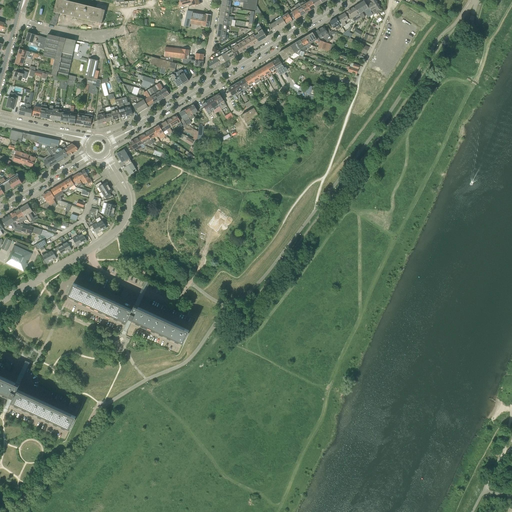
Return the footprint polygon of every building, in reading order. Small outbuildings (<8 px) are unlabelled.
[(102,24),(105,10),(64,0),(56,0),(53,12),(54,12),(59,13),(102,24)] [(243,3),(243,6),(242,9),(256,11),(257,0),(247,0),(248,3),(243,3)] [(311,10),(315,7),(311,0),(310,0),(306,3),(311,10)] [(370,0),(372,2),(379,14),(383,11),(375,0),(370,0)] [(366,3),(364,1),(359,4),(364,11),(367,17),(373,14),(366,3)] [(300,4),(306,13),(311,10),(306,3),(306,2),(304,3),(303,2),(300,4)] [(373,14),(373,15),(376,14),(377,15),(379,14),(372,2),(368,5),(367,3),(366,3),(373,14)] [(295,7),(301,16),(306,13),(300,4),(300,3),(295,6),(295,7)] [(364,11),(359,4),(355,6),(359,13),(359,14),(362,19),(365,17),(363,13),(361,14),(360,13),(364,11)] [(352,18),(354,21),(355,20),(359,18),(357,14),(359,14),(359,13),(355,6),(348,11),(352,18)] [(296,19),(301,16),(295,7),(290,9),(291,11),(296,19)] [(209,27),(211,15),(203,13),(187,11),(184,26),(189,27),(190,23),(197,24),(199,25),(200,22),(203,23),(203,26),(209,27)] [(282,18),(286,25),(296,19),(291,11),(282,17),(282,18)] [(345,22),(348,20),(349,19),(352,18),(348,11),(336,18),(342,27),(347,24),(345,22)] [(51,22),(50,24),(56,26),(59,13),(54,12),(51,22)] [(229,14),(229,13),(221,12),(220,18),(232,20),(233,20),(234,17),(229,16),(229,14)] [(219,24),(227,25),(231,26),(232,20),(220,18),(219,24)] [(276,22),(280,29),(286,25),(282,18),(276,22)] [(336,18),(329,22),(333,28),(335,27),(336,30),(339,29),(340,28),(338,25),(340,28),(342,27),(336,18)] [(269,26),(273,33),(280,29),(276,22),(269,26)] [(251,46),(258,42),(267,37),(260,26),(247,35),(248,36),(252,41),(249,43),(251,46)] [(332,40),(330,36),(336,32),(332,31),(331,32),(328,33),(324,27),(316,32),(320,38),(323,37),(325,41),(328,42),(332,40)] [(357,29),(353,34),(359,38),(362,33),(357,29)] [(219,41),(221,44),(227,40),(228,36),(226,35),(226,32),(218,30),(217,37),(220,37),(219,41)] [(26,39),(25,41),(36,44),(37,41),(42,42),(40,48),(45,49),(47,39),(39,37),(39,36),(28,32),(26,38),(25,38),(25,39),(26,39)] [(319,46),(318,48),(328,52),(331,45),(320,41),(319,38),(317,39),(313,32),(305,37),(309,45),(310,44),(314,42),(319,45),(319,46)] [(67,79),(76,41),(48,34),(47,39),(45,49),(43,56),(55,60),(51,75),(67,79)] [(241,40),(247,49),(251,46),(249,43),(252,41),(248,36),(241,40)] [(305,37),(300,40),(305,48),(307,49),(311,47),(312,45),(310,44),(309,45),(305,37)] [(360,52),(366,55),(369,48),(364,45),(358,42),(349,38),(348,41),(356,44),(355,45),(362,48),(360,52)] [(239,54),(247,49),(241,40),(236,42),(240,48),(237,50),(239,54)] [(301,51),(304,52),(307,53),(308,51),(307,49),(305,48),(300,40),(296,43),(301,51)] [(229,46),(235,56),(239,54),(237,50),(240,48),(236,42),(229,46)] [(303,57),(304,52),(301,51),(296,43),(290,46),(295,53),(300,56),(303,57)] [(224,49),(231,59),(235,56),(229,46),(224,49)] [(289,57),(294,59),(297,60),(300,56),(295,53),(290,46),(284,50),(289,57)] [(203,61),(204,54),(196,53),(195,58),(193,57),(193,56),(189,56),(189,50),(181,49),(166,47),(164,57),(174,58),(180,58),(189,60),(203,61)] [(33,60),(34,57),(37,58),(38,55),(20,49),(18,55),(25,58),(25,57),(32,60),(33,60)] [(226,62),(231,59),(224,49),(220,52),(226,62)] [(284,50),(279,53),(281,57),(279,59),(281,63),(284,61),(284,60),(289,57),(284,50)] [(220,52),(216,54),(215,54),(222,64),(226,62),(220,52)] [(217,67),(222,64),(215,54),(211,57),(217,67)] [(18,55),(15,64),(23,66),(24,62),(31,64),(32,60),(25,57),(25,58),(18,55)] [(175,72),(177,64),(172,62),(172,63),(164,60),(152,57),(150,64),(175,72)] [(98,60),(89,58),(83,83),(93,85),(94,78),(98,60)] [(272,62),(278,72),(285,68),(281,63),(279,59),(279,58),(272,62)] [(272,74),(274,72),(275,74),(278,72),(272,62),(267,65),(272,74)] [(269,77),(269,76),(272,74),(267,65),(261,69),(267,78),(269,77)] [(348,72),(351,73),(356,75),(358,69),(353,68),(350,67),(349,69),(348,72)] [(261,81),(263,79),(264,80),(267,78),(261,69),(256,72),(261,81)] [(184,84),(189,81),(183,70),(181,70),(177,73),(179,77),(184,84)] [(26,79),(28,72),(22,71),(22,74),(16,72),(14,78),(20,80),(21,77),(26,79)] [(174,73),(173,74),(171,75),(172,79),(171,80),(174,84),(175,83),(178,88),(184,84),(179,77),(177,73),(174,72),(174,73)] [(258,83),(261,81),(256,72),(250,75),(256,85),(258,84),(258,83)] [(250,87),(253,86),(253,87),(256,85),(250,75),(245,79),(250,87)] [(101,80),(102,88),(101,88),(102,97),(111,94),(108,82),(109,82),(107,77),(101,80)] [(102,88),(101,80),(94,78),(93,85),(101,88),(102,88)] [(59,88),(66,90),(68,80),(61,79),(59,88)] [(244,92),(245,92),(248,90),(248,89),(250,87),(245,79),(239,82),(244,92)] [(239,95),(242,93),(244,92),(239,82),(234,85),(239,95)] [(165,97),(170,94),(166,88),(163,89),(160,83),(157,85),(160,91),(161,91),(165,97)] [(130,94),(131,95),(134,87),(123,84),(130,94)] [(90,86),(89,93),(97,94),(97,90),(96,87),(90,85),(90,86)] [(157,85),(155,86),(152,88),(160,100),(165,97),(161,91),(160,91),(157,85)] [(228,89),(232,96),(235,94),(237,97),(239,95),(234,85),(228,89)] [(155,103),(160,100),(152,88),(149,90),(147,91),(149,95),(155,103)] [(150,107),(155,103),(149,95),(147,91),(144,93),(147,99),(145,100),(150,107)] [(25,116),(31,117),(33,109),(30,109),(34,93),(31,92),(29,98),(25,116)] [(127,96),(138,113),(143,110),(135,96),(131,95),(130,94),(127,96)] [(220,107),(225,104),(220,94),(219,94),(214,97),(220,107)] [(19,107),(20,106),(22,97),(15,95),(12,97),(9,97),(7,105),(9,105),(8,108),(12,109),(13,106),(19,107)] [(148,107),(144,100),(137,97),(135,96),(143,110),(148,107)] [(25,107),(21,106),(19,114),(25,116),(29,98),(25,97),(24,103),(25,103),(24,106),(25,106),(25,107)] [(214,97),(208,101),(213,110),(214,112),(215,114),(216,113),(222,110),(221,109),(221,110),(220,107),(214,97)] [(208,114),(213,110),(208,101),(202,104),(208,114)] [(127,116),(133,114),(130,103),(128,103),(124,105),(127,116)] [(198,111),(194,104),(189,108),(195,117),(198,116),(196,113),(198,111)] [(42,105),(41,107),(42,108),(40,117),(47,118),(48,110),(48,108),(47,108),(47,105),(42,105)] [(62,113),(61,113),(62,110),(59,109),(60,106),(56,105),(55,109),(53,120),(61,121),(62,113)] [(124,105),(118,106),(121,118),(127,116),(124,105)] [(35,106),(33,115),(40,117),(42,108),(41,107),(35,106)] [(118,106),(114,107),(111,108),(111,110),(111,112),(114,120),(121,118),(118,106)] [(110,107),(106,108),(103,109),(104,111),(107,122),(114,120),(111,112),(111,110),(111,108),(110,107)] [(69,122),(75,124),(77,115),(77,113),(74,112),(74,108),(71,108),(70,112),(69,122)] [(190,120),(195,117),(189,108),(184,110),(190,120)] [(254,108),(242,115),(248,126),(254,122),(252,119),(258,115),(254,108)] [(47,118),(53,120),(55,109),(53,109),(53,111),(48,110),(47,118)] [(62,113),(61,121),(69,122),(70,112),(64,110),(63,113),(62,112),(62,113)] [(179,113),(183,119),(180,120),(183,124),(186,126),(187,125),(187,126),(191,123),(192,123),(190,120),(184,110),(179,113)] [(100,115),(97,116),(98,120),(97,121),(98,124),(107,122),(104,111),(99,112),(100,115)] [(85,114),(82,114),(78,113),(76,124),(83,125),(85,114)] [(83,125),(91,126),(93,115),(85,114),(83,125)] [(231,114),(226,117),(229,122),(234,118),(231,114)] [(180,120),(177,115),(168,120),(172,127),(177,124),(179,128),(183,125),(184,128),(186,126),(183,124),(180,120)] [(168,120),(160,125),(159,125),(166,136),(172,132),(170,128),(172,127),(168,120)] [(159,125),(152,129),(156,136),(157,138),(159,137),(161,139),(166,136),(159,125)] [(149,140),(151,139),(156,136),(152,129),(145,134),(147,137),(148,137),(149,140)] [(9,139),(17,142),(19,138),(22,139),(22,138),(23,137),(23,133),(11,130),(10,134),(9,139)] [(24,138),(39,142),(40,136),(25,133),(24,137),(24,138)] [(150,146),(152,144),(149,140),(148,137),(147,137),(145,134),(139,137),(145,146),(148,144),(149,145),(150,146)] [(58,148),(60,141),(40,136),(39,142),(40,143),(50,146),(55,148),(58,148)] [(139,137),(130,143),(132,145),(129,147),(132,151),(135,152),(136,151),(134,149),(136,148),(137,150),(139,149),(140,152),(143,150),(142,149),(145,147),(144,146),(145,146),(139,137)] [(50,146),(40,143),(39,147),(45,149),(46,148),(49,147),(51,149),(54,155),(59,162),(63,159),(59,152),(58,153),(55,148),(50,146)] [(62,144),(61,148),(64,149),(69,156),(77,151),(78,151),(78,149),(76,146),(73,144),(70,145),(66,147),(64,144),(62,144)] [(46,148),(51,156),(49,158),(54,165),(59,162),(54,155),(51,149),(49,147),(46,148)] [(59,152),(63,159),(69,156),(64,149),(61,148),(59,148),(58,148),(55,148),(58,153),(59,152)] [(131,161),(124,150),(117,154),(122,163),(124,162),(125,164),(131,161)] [(30,155),(16,151),(15,154),(13,161),(32,168),(36,158),(35,158),(29,156),(30,155)] [(49,158),(45,161),(43,161),(48,169),(54,165),(49,158)] [(125,168),(128,172),(130,175),(137,171),(131,161),(125,164),(127,167),(125,168)] [(85,171),(85,170),(78,174),(81,179),(85,186),(88,184),(89,186),(93,184),(87,174),(89,173),(90,172),(89,169),(88,169),(87,170),(85,171)] [(0,196),(5,194),(4,193),(13,188),(13,189),(25,182),(21,174),(18,176),(18,175),(0,185),(0,196)] [(82,184),(81,183),(80,180),(81,179),(78,174),(70,178),(70,179),(73,184),(74,183),(75,185),(76,186),(78,185),(80,186),(82,185),(82,184)] [(69,188),(72,187),(75,185),(74,183),(73,184),(70,179),(65,182),(69,188)] [(65,194),(70,191),(70,190),(69,188),(65,182),(59,185),(64,194),(65,194)] [(101,182),(95,185),(97,188),(99,187),(102,192),(110,187),(107,182),(102,185),(101,182)] [(51,190),(54,195),(57,200),(59,200),(60,201),(61,197),(61,196),(64,194),(59,185),(51,190)] [(104,197),(113,192),(110,187),(102,192),(104,197)] [(57,205),(55,202),(53,199),(55,198),(50,190),(43,195),(47,202),(48,201),(52,208),(57,205)] [(66,211),(69,212),(72,205),(68,204),(68,203),(60,201),(59,200),(58,203),(60,204),(59,206),(64,207),(65,205),(67,206),(66,211)] [(33,211),(28,204),(20,208),(25,216),(26,216),(27,215),(30,221),(34,219),(30,213),(33,211)] [(22,222),(27,219),(26,216),(25,216),(20,208),(15,212),(20,219),(21,219),(22,222)] [(20,223),(22,222),(21,219),(20,219),(15,212),(10,215),(15,222),(18,220),(20,223)] [(10,215),(2,219),(6,227),(11,223),(14,228),(22,230),(22,231),(32,234),(33,227),(33,226),(30,225),(30,226),(23,225),(23,226),(16,224),(15,222),(10,215)] [(102,231),(107,228),(102,220),(97,223),(102,231)] [(97,223),(90,227),(91,229),(93,227),(97,234),(102,231),(97,223)] [(83,233),(78,236),(82,244),(87,241),(83,233)] [(77,247),(82,244),(78,236),(70,240),(73,246),(76,244),(77,247)] [(6,238),(1,248),(7,251),(12,241),(6,238)] [(47,244),(46,241),(45,240),(33,246),(36,248),(37,250),(47,244)] [(67,253),(72,250),(71,247),(73,246),(70,240),(63,244),(67,253)] [(62,255),(67,253),(63,244),(58,247),(60,251),(57,252),(58,254),(61,253),(62,255)] [(32,253),(14,245),(12,251),(14,252),(11,258),(9,257),(6,263),(24,271),(32,253)] [(57,252),(55,248),(47,253),(52,261),(57,258),(55,256),(58,254),(57,252)] [(42,255),(47,264),(52,261),(47,253),(42,255)] [(132,300),(128,308),(74,283),(68,295),(127,322),(129,318),(184,343),(189,330),(139,307),(140,303),(132,300)] [(76,417),(21,391),(25,383),(17,379),(15,383),(0,375),(0,390),(14,397),(12,402),(70,429),(76,417)]
